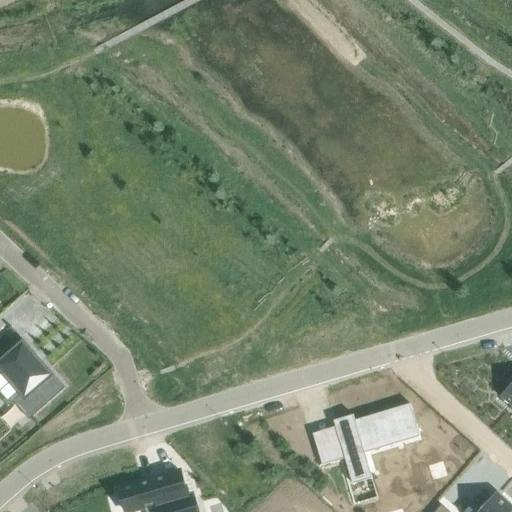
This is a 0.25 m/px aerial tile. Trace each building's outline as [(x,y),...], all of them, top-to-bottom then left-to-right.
[(0,350),(0,370),(1,370),(22,394),(13,401),(14,403),(16,401),(18,404),(29,416),(33,413),(58,391),(62,388),(51,375),(41,363),(42,362),(41,361),(39,362),(34,356),(36,355),(35,354),(33,355),(18,337),(1,352),(0,350)] [(511,385),(503,396),(511,404),(511,385)] [(342,448),(319,455),(323,466),(341,460),(342,460),(345,459),(353,485),(372,479),(373,479),(365,453),(363,447),(416,432),(418,437),(420,437),(411,404),(355,421),(354,415),(334,421),(336,427),(342,448)] [(181,472),(119,490),(125,511),(127,511),(144,507),(155,504),(157,511),(198,511),(195,499),(189,500),(187,493),(181,472)] [(511,511),(511,509),(496,496),(481,511),(511,511)]
